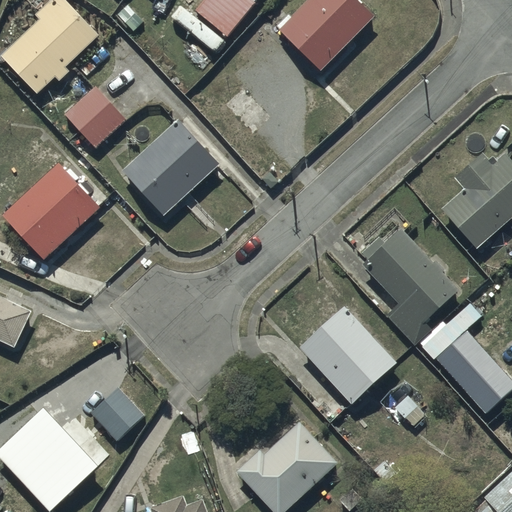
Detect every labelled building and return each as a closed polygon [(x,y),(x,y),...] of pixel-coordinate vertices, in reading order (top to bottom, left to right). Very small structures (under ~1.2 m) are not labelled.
[(1,50),(37,88),(55,71),(60,76),(70,67),(65,62),(100,30),(71,0),(45,0),(36,9),(40,14),(1,50)] [(197,0),(194,5),(228,33),(254,0),(197,0)] [(302,0),(279,25),(321,65),(374,9),(364,0),(302,0)] [(223,103),(250,132),(271,112),(261,100),(270,91),(259,79),(248,89),(244,84),(223,103)] [(65,109),(95,145),(127,119),(97,83),(65,109)] [(121,166),(163,211),(220,157),(178,113),(121,166)] [(445,204),(477,242),(511,212),(511,156),(505,149),(494,159),(484,147),(455,172),(467,186),(445,204)] [(4,208),(44,254),(100,204),(60,158),(4,208)] [(387,311),(415,341),(432,325),(424,316),(459,285),(403,224),(364,260),(400,299),(387,311)] [(0,334),(15,341),(31,307),(0,291),(0,334)] [(301,341),(352,398),(396,359),(345,301),(301,341)] [(511,380),(469,334),(438,362),(488,416),(511,393),(511,380)] [(91,409),(117,438),(145,413),(119,384),(91,409)] [(0,446),(0,452),(49,506),(93,465),(41,409),(0,446)] [(237,466),(280,511),(338,458),(300,416),(265,449),(260,445),(237,466)] [(476,508),(479,511),(511,511),(511,468),(484,493),(488,497),(476,508)] [(207,511),(202,495),(186,500),(184,492),(151,503),(154,511),(207,511)]
